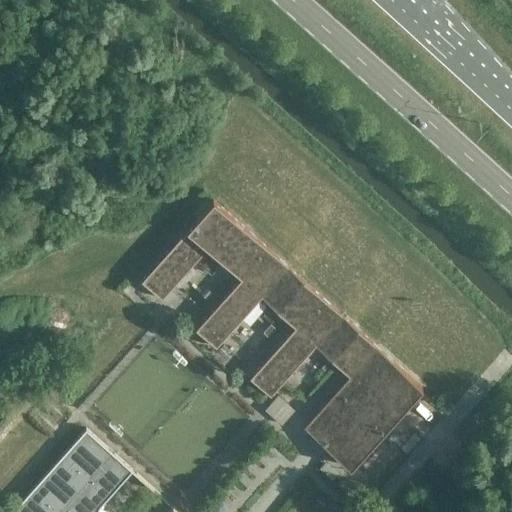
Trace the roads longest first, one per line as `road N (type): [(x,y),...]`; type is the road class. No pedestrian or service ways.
road 1 (primary): [(291,0),(511,197)]
road 2 (primary): [(511,113),(386,0)]
